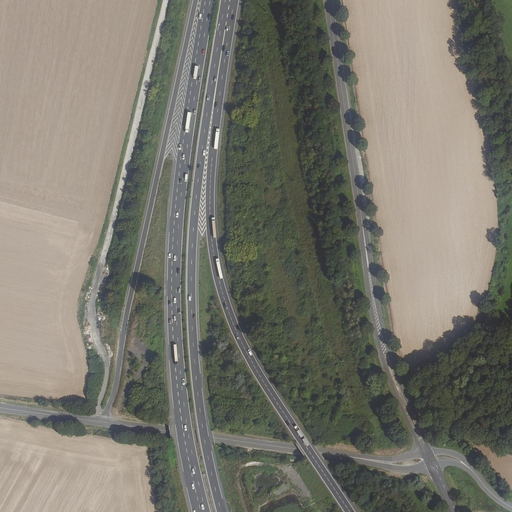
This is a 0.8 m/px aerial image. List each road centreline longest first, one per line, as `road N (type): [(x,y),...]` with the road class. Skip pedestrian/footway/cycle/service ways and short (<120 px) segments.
road 1 (trunk): [(349,511),(253,364),(220,287),(209,190),(225,28)]
road 2 (trunk): [(207,0),(173,265),(177,375),(200,511)]
road 3 (trunk): [(221,511),(195,371),(191,266),(199,165),(225,28)]
road 4 (tertiary): [(425,450),(393,380),(375,309),(327,0)]
road 5 (unclassified): [(103,422),(98,405),(107,369),(92,302),(165,0)]
road 6 (trunk): [(195,0),(103,422)]
road 7 (tertiary): [(356,457),(103,422)]
